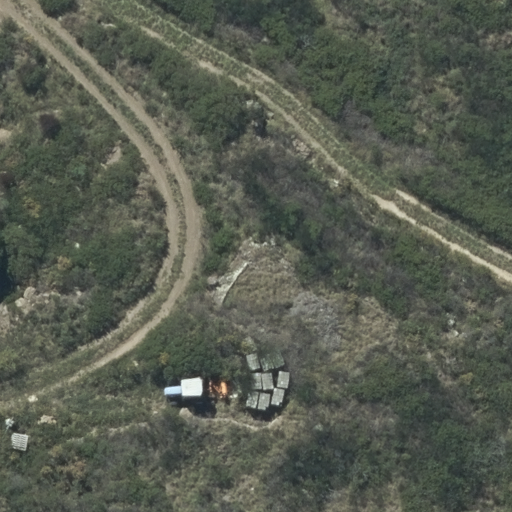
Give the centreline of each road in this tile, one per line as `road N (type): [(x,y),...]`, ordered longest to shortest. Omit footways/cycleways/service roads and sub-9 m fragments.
road 1 (track): [(34,382),(147,319),(196,259),(206,191),(177,121),(51,0)]
road 2 (track): [(511,269),(332,157),(253,88),(116,0)]
